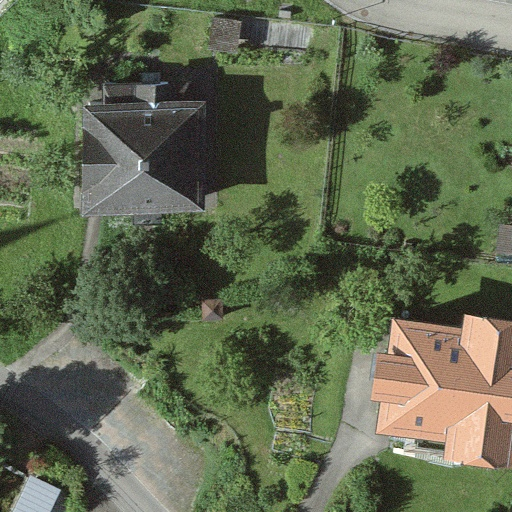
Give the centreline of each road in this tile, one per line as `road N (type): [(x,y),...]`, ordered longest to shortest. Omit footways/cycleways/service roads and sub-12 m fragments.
road 1 (residential): [(150,511),(69,436),(0,386)]
road 2 (residential): [(511,28),(377,0)]
